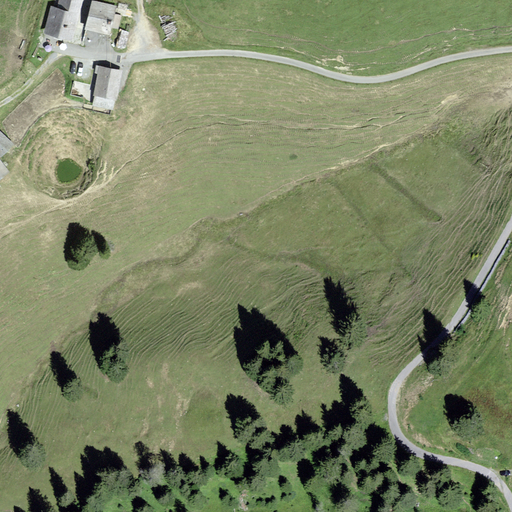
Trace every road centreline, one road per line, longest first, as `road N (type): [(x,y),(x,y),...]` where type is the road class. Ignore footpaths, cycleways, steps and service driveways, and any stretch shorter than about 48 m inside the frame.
road 1 (track): [(511,496),(498,476),(414,451),(397,431),(393,400),(404,374),(458,321),(511,224)]
road 2 (track): [(147,55),(256,55),(375,83),(511,50)]
road 3 (track): [(0,101),(71,49),(147,55)]
